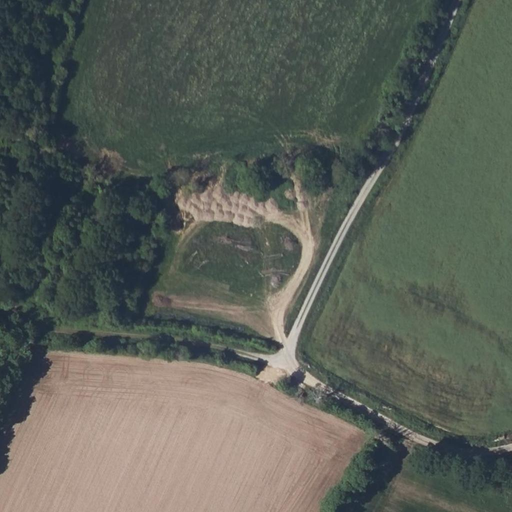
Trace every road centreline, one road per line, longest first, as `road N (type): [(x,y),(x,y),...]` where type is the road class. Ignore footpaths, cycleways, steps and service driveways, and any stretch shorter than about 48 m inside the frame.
road 1 (track): [(0,319),(248,353),(463,453),(511,445)]
road 2 (track): [(283,365),(456,0)]
